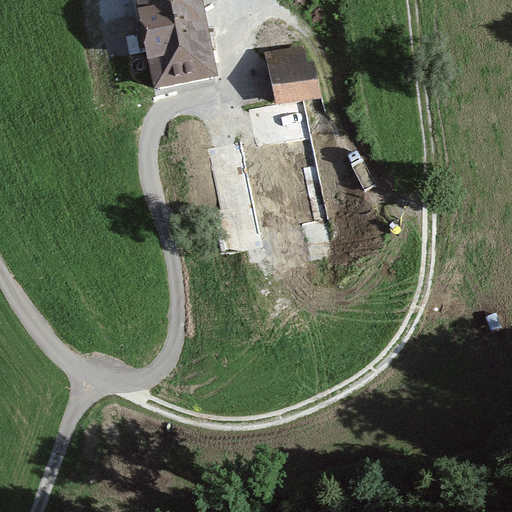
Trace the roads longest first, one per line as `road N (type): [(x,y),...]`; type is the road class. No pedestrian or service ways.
road 1 (track): [(0,263),(30,321),(91,383),(155,377),(180,354),(185,312),(162,199),(160,132),(185,107),(239,92),(236,16)]
road 2 (track): [(419,0),(437,162),(434,199),(421,210),(379,198),(318,32),(280,10),(236,16)]
